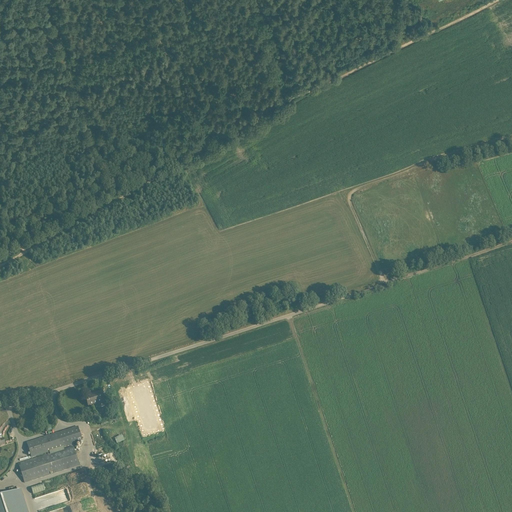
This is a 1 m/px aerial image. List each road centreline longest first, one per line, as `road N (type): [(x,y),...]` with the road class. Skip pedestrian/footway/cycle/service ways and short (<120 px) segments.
road 1 (unclassified): [(0,407),(382,283)]
road 2 (track): [(511,141),(441,156),(351,192),(382,283)]
road 3 (track): [(212,144),(26,249)]
road 4 (track): [(492,0),(303,91)]
road 5 (track): [(352,511),(288,314)]
road 6 (track): [(511,242),(382,283)]
